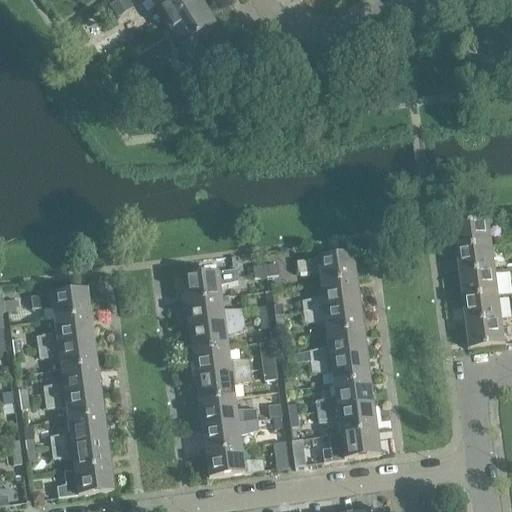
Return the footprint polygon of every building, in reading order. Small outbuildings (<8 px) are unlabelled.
[(127,0),(120,0),(109,7),(118,21),(134,11),(127,0)] [(148,0),(163,24),(198,3),(196,0),(148,0)] [(229,43),(214,20),(210,23),(198,3),(163,24),(179,51),(180,50),(190,67),(229,43)] [(494,249),(490,223),(455,228),(458,254),(494,249)] [(494,249),(458,254),(461,278),(497,273),(494,249)] [(355,282),(352,256),(315,261),(315,262),(296,265),(298,276),(317,275),(319,287),(355,282)] [(277,267),(264,269),(266,280),(278,278),(277,267)] [(266,280),(264,269),(252,270),(254,281),(266,280)] [(218,275),(182,280),(185,306),(221,301),(219,289),(238,284),(236,273),(218,275)] [(497,273),(461,278),(465,303),(500,298),(497,273)] [(359,307),(355,282),(319,287),(320,299),(302,304),(303,315),(359,307)] [(89,319),(86,293),(50,298),(31,300),(32,312),(52,311),(53,323),(89,319)] [(500,298),(465,303),(468,327),(504,323),(500,298)] [(4,316),(15,314),(13,301),(1,302),(2,312),(3,312),(4,316)] [(221,301),(185,306),(188,331),(243,323),(242,313),(223,313),(221,301)] [(282,307),(273,308),(275,318),(283,317),(282,307)] [(362,332),(359,307),(303,315),(304,326),(324,325),(325,337),(362,332)] [(283,317),(275,318),(276,330),(285,329),(283,317)] [(93,344),(89,319),(53,323),(55,335),(36,340),(38,351),(93,344)] [(243,323),(188,331),(192,356),(228,351),(226,339),(244,334),(243,323)] [(504,323),(468,327),(471,353),(507,348),(504,323)] [(365,358),(362,332),(325,337),(327,349),(309,354),(310,365),(365,358)] [(96,369),(93,344),(38,351),(39,362),(58,361),(60,374),(96,369)] [(275,370),(271,346),(259,348),(263,372),(275,370)] [(228,351),(192,356),(195,381),(250,373),(248,363),(229,363),(228,351)] [(369,383),(365,358),(310,365),(311,376),(331,376),(332,387),(369,383)] [(8,369),(0,369),(0,379),(9,379),(8,369)] [(99,394),(96,369),(60,374),(62,385),(43,390),(44,401),(99,394)] [(275,370),(263,372),(264,384),(276,382),(275,370)] [(250,373),(195,381),(198,406),(234,401),(233,389),(252,384),(250,373)] [(372,408),(369,383),(332,387),(334,400),(315,405),(317,415),(372,408)] [(27,391),(18,393),(20,405),(28,403),(27,391)] [(103,419),(99,394),(44,401),(46,412),(65,411),(67,424),(103,419)] [(234,401),(198,406),(202,431),(257,424),(255,413),(236,413),(234,401)] [(28,403),(20,405),(21,413),(30,412),(28,403)] [(279,407),(268,409),(270,422),(273,421),(281,420),(279,407)] [(375,433),(372,408),(317,415),(318,426),(337,426),(339,438),(375,433)] [(106,444),(103,419),(67,424),(68,436),(49,441),(51,451),(106,444)] [(281,420),(273,421),(274,432),(282,431),(281,420)] [(257,424),(202,431),(205,456),(241,451),(239,438),(258,434),(257,424)] [(26,455),(34,454),(31,429),(23,430),(26,455)] [(379,459),(375,433),(339,438),(341,450),(322,456),(324,466),(342,463),(379,459)] [(110,469),(106,444),(51,451),(53,462),(72,462),(74,474),(110,469)] [(241,451),(205,456),(208,482),(245,477),(263,474),(262,463),(243,464),(241,451)] [(287,462),(276,463),(277,473),(288,472),(287,462)] [(58,502),(77,500),(113,495),(110,469),(74,474),(63,475),(64,488),(56,491),(58,502)] [(42,493),(32,494),(33,505),(44,503),(42,493)]
